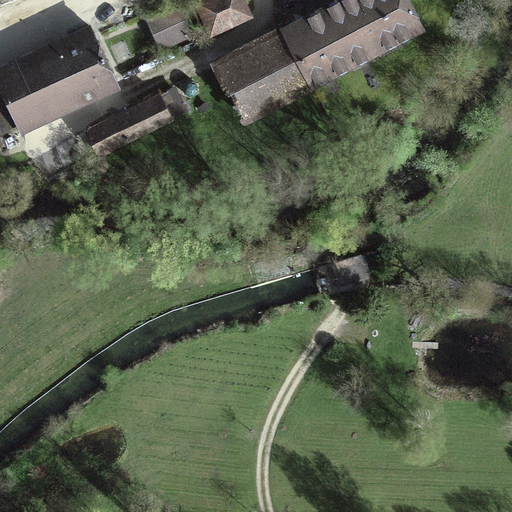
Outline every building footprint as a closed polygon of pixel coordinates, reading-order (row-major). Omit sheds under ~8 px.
[(205,33),(248,14),(241,0),(197,0),(207,22),(201,25),(205,33)] [(422,31),(406,0),(340,0),(281,31),(310,88),(422,31)] [(148,16),(163,47),(191,34),(180,10),(168,6),(148,16)] [(99,82),(112,76),(88,25),(64,37),(69,46),(21,69),(15,57),(0,64),(0,129),(17,121),(22,132),(45,121),(40,110),(88,87),(92,97),(103,91),(99,82)] [(310,88),(281,31),(216,64),(246,122),(310,88)] [(0,60),(7,60),(10,53),(5,47),(0,47),(0,60)] [(87,130),(99,153),(185,109),(173,87),(159,94),(87,130)]
